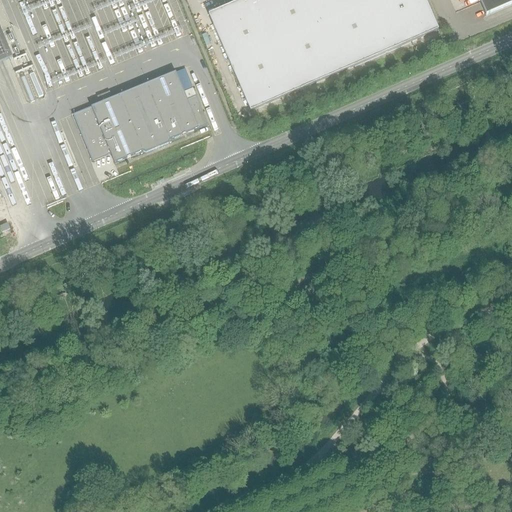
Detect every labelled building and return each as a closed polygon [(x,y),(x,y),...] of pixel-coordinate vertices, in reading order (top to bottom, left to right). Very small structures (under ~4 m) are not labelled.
[(243,0),(208,15),(250,112),(438,31),(424,0),(243,0)] [(511,0),(478,0),(486,16),(511,4),(511,0)] [(0,62),(12,57),(0,27),(0,62)] [(92,162),(111,155),(114,164),(143,152),(146,153),(168,144),(169,140),(185,134),(208,125),(196,97),(187,101),(175,73),(109,100),(107,95),(99,98),(101,103),(73,115),(92,162)] [(101,180),(96,165),(76,173),(82,188),(101,180)]
